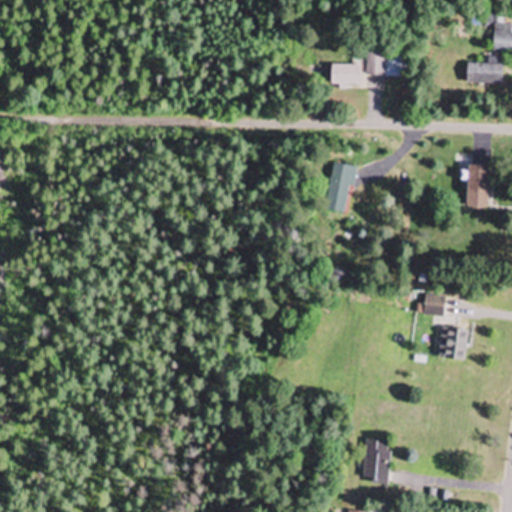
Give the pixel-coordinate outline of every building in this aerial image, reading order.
[(511,22),(494,23),(494,54),(511,54),(511,22)] [(353,65),(331,65),(331,89),(365,89),(365,77),(386,77),(386,52),(353,52),(353,65)] [(502,85),(502,65),(467,65),(467,85),(502,85)] [(355,168),(334,164),(325,210),(346,214),(355,168)] [(488,209),(488,166),(468,166),(468,209),(488,209)] [(444,317),(445,296),(424,295),(423,316),(444,317)] [(465,362),(468,331),(441,328),(438,360),(465,362)] [(389,484),(390,442),(365,441),(364,483),(389,484)]
